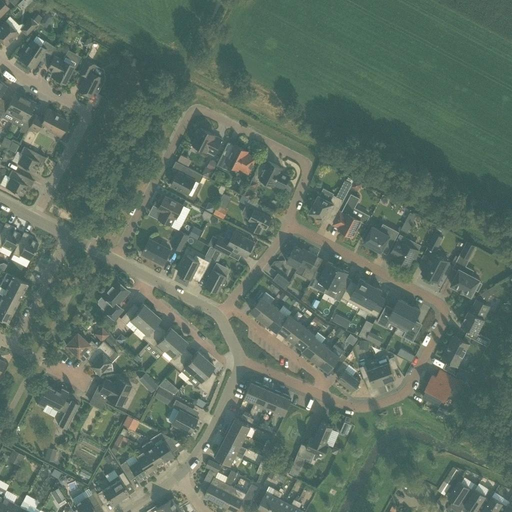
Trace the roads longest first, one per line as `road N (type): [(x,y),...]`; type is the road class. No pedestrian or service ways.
road 1 (residential): [(114,262),(196,111),(308,164),(288,221)]
road 2 (residential): [(323,396),(361,408),(406,390),(441,316),(431,296),(288,221)]
road 3 (residential): [(34,220),(87,121),(82,101),(0,47)]
road 4 (residential): [(224,306),(321,379),(323,396)]
road 5 (residential): [(175,478),(209,436),(239,362)]
road 6 (residential): [(11,348),(64,235)]
